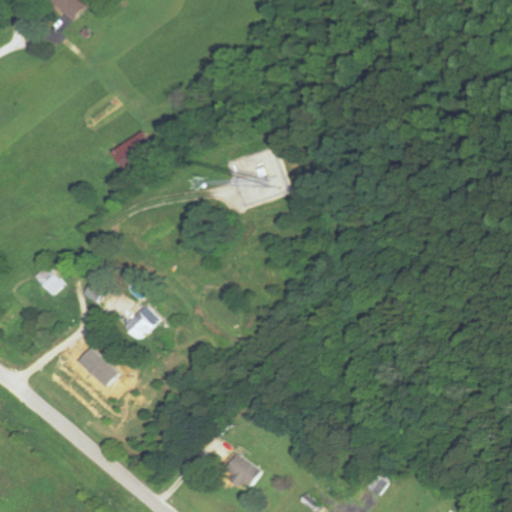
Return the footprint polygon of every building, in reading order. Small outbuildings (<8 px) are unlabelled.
[(84,0),(36,0),(44,7),(50,0),(52,0),(75,21),(90,5),(84,0)] [(127,170),(159,153),(148,133),(116,150),(127,170)] [(99,303),(108,293),(97,283),(87,294),(99,303)] [(163,321),(150,306),(128,326),(141,341),(163,321)] [(227,471),(251,487),(263,469),(239,453),(227,471)] [(381,495),(391,484),(378,473),(369,485),(381,495)]
